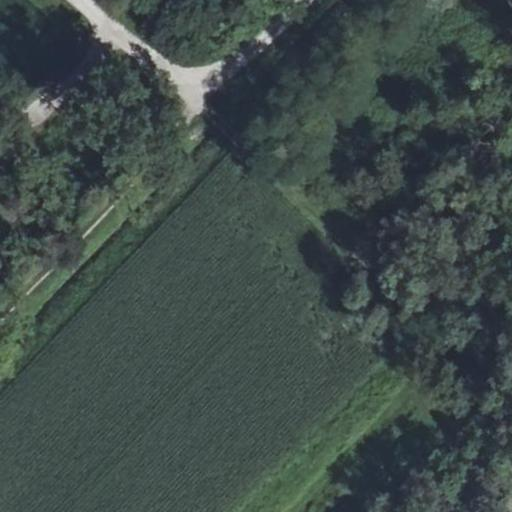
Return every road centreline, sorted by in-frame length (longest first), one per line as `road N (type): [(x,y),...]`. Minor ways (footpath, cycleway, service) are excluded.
road 1 (track): [(0,353),(226,128)]
road 2 (track): [(226,128),(289,190),(321,239),(364,262),(386,259)]
road 3 (track): [(74,0),(226,128)]
road 4 (track): [(204,109),(310,0)]
road 5 (track): [(0,122),(121,39)]
